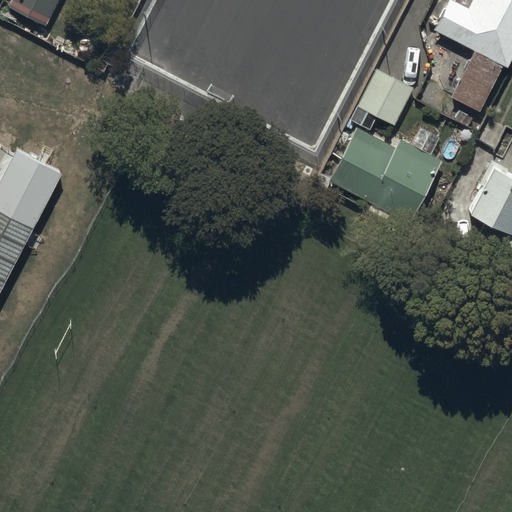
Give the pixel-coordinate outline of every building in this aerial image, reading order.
[(57,0),(12,0),(9,7),(45,25),(57,0)] [(435,34),(475,55),(451,101),(477,114),(501,68),(504,69),(511,52),(511,0),(477,0),(471,13),(451,3),(435,34)] [(358,109),(393,127),(413,89),(378,71),(358,109)] [(356,128),(327,182),(410,225),(442,164),(401,142),(397,149),(356,128)] [(15,148),(0,177),(0,291),(61,171),(15,148)] [(511,175),(492,165),(466,215),(511,238),(511,175)]
